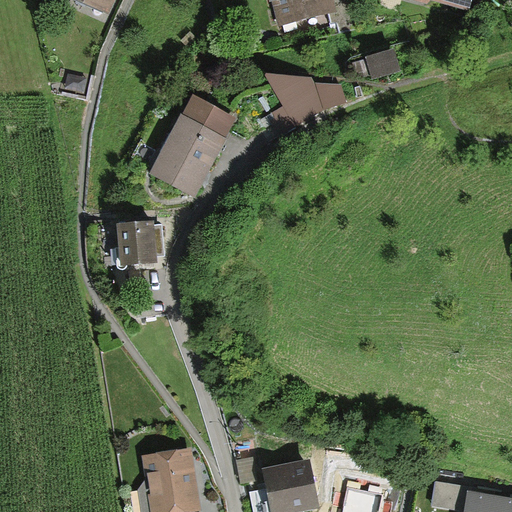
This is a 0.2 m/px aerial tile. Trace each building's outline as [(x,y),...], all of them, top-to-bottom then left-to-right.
[(119,0),(71,0),(70,4),(112,20),(119,0)] [(268,0),(271,8),(278,7),(285,31),(297,28),(333,19),(328,0),(268,0)] [(426,1),(475,14),(478,0),(399,0),(400,1),(425,6),(426,1)] [(148,178),(194,203),(240,121),(193,96),(148,178)] [(154,271),(153,229),(105,230),(107,273),(154,271)] [(201,511),(193,451),(139,458),(146,511),(201,511)] [(316,511),(312,468),(266,473),(269,511),(316,511)] [(345,491),(390,503),(394,487),(349,476),(345,491)] [(511,511),(511,505),(473,500),(471,511),(511,511)]
